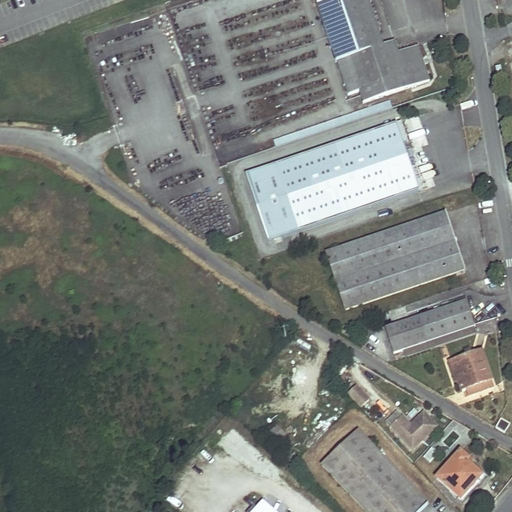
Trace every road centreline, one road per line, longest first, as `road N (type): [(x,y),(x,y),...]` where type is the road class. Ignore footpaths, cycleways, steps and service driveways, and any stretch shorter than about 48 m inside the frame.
road 1 (unclassified): [(511,447),(208,255),(114,185),(64,155),(0,138)]
road 2 (unclassified): [(511,249),(470,0)]
